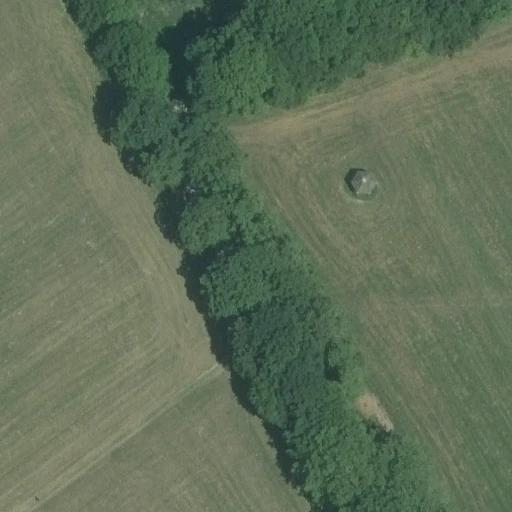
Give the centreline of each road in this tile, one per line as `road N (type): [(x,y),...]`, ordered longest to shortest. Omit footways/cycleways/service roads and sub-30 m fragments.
road 1 (track): [(462,0),(147,127),(266,333)]
road 2 (track): [(31,511),(266,333)]
road 3 (track): [(266,333),(373,511)]
